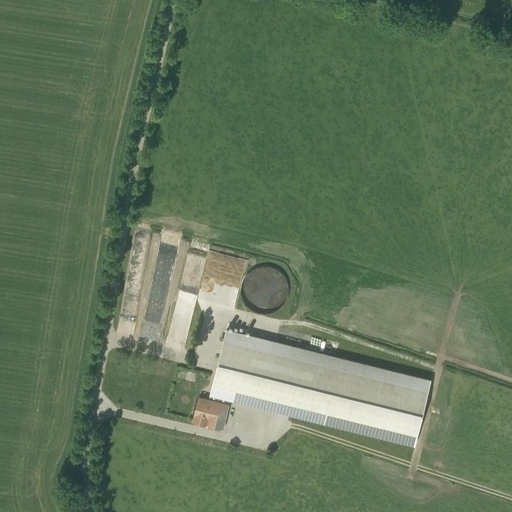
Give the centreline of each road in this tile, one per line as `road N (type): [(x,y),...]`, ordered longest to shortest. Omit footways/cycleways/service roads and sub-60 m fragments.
road 1 (unclassified): [(90,511),(85,467),(94,407),(133,173),(175,0)]
road 2 (track): [(511,498),(291,427)]
